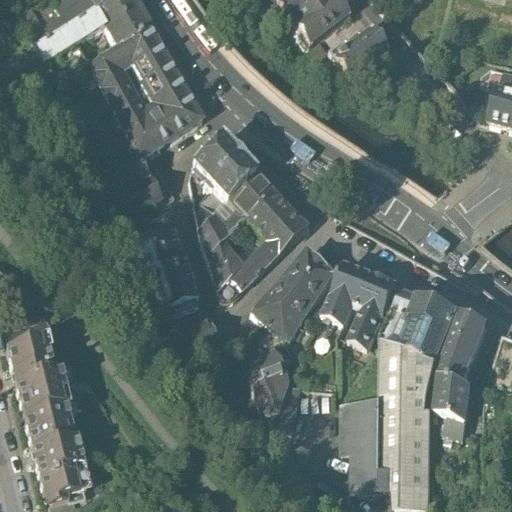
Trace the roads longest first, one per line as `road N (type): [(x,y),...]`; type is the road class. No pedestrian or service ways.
road 1 (residential): [(334,511),(250,400),(220,298)]
road 2 (secondary): [(250,83),(433,229)]
road 3 (residential): [(364,0),(509,174)]
road 4 (residential): [(321,215),(353,246),(511,326)]
road 5 (residential): [(220,298),(185,197),(182,142),(219,108)]
road 6 (residential): [(219,108),(321,215)]
road 7 (residential): [(321,215),(274,264),(220,298)]
